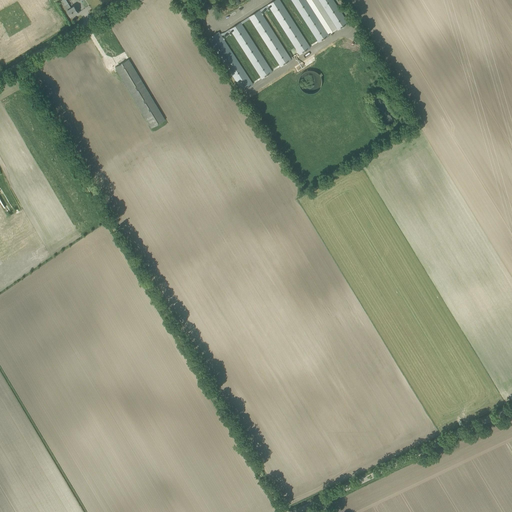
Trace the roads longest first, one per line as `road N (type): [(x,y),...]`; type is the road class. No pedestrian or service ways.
road 1 (track): [(16,63),(282,511)]
road 2 (unclassified): [(321,499),(511,409)]
road 3 (unclassified): [(0,71),(122,0)]
